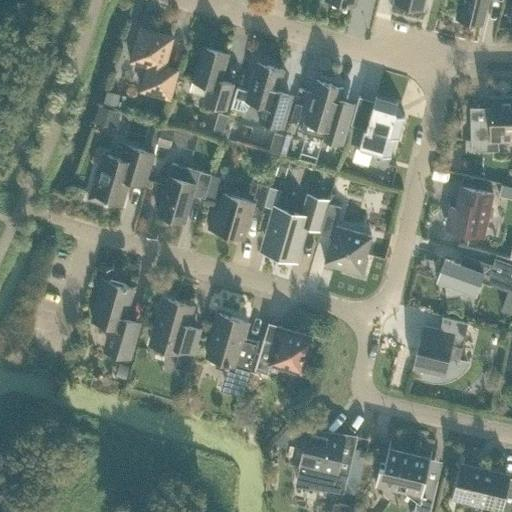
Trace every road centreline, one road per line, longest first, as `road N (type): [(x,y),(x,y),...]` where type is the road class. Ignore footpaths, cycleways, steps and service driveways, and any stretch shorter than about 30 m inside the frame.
road 1 (residential): [(371,321),(74,228)]
road 2 (residential): [(371,321),(393,287),(441,59)]
road 3 (unclassified): [(98,0),(65,102),(0,250)]
road 4 (residential): [(441,59),(378,54),(195,0)]
road 5 (residential): [(511,436),(383,405),(365,393),(360,379),(371,321)]
